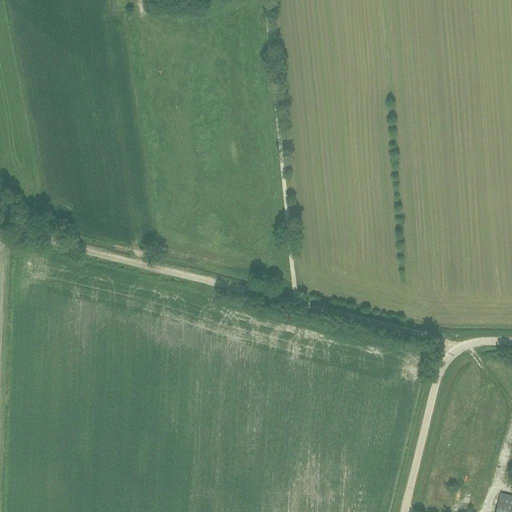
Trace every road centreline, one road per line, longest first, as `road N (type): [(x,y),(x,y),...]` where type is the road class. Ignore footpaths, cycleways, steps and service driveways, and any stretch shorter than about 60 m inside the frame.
road 1 (track): [(456,351),(39,238),(0,204)]
road 2 (unknown): [(263,0),(293,303)]
road 3 (unclassified): [(404,511),(442,365),(463,346),(511,342)]
